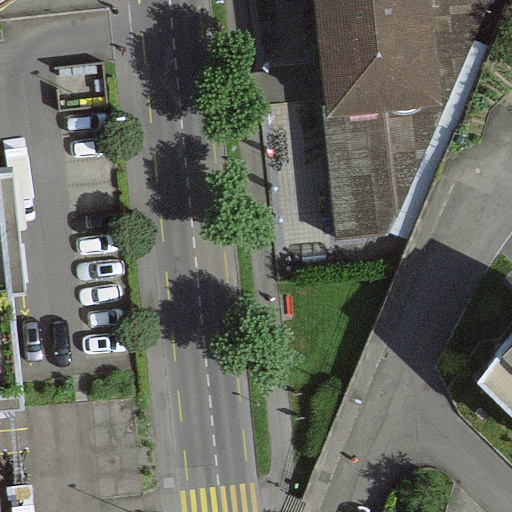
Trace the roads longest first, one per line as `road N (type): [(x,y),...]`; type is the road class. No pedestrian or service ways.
road 1 (tertiary): [(217,511),(167,0)]
road 2 (residential): [(397,405),(476,226),(511,186)]
road 3 (residential): [(397,405),(504,511)]
